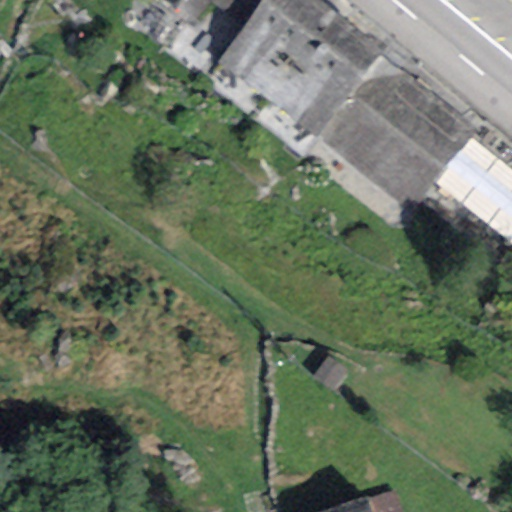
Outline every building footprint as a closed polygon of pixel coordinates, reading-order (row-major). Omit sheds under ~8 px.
[(263,0),(158,0),(191,25),(210,0),(211,0),(244,25),(263,0)] [(383,57),(314,0),(263,0),(244,25),(219,58),(317,138),(383,57)] [(474,135),(383,60),(317,139),(409,214),(428,193),(466,145),(474,135)] [(511,252),(511,181),(466,145),(428,193),(508,257),(511,252)] [(372,511),(367,496),(319,511),(372,511)]
